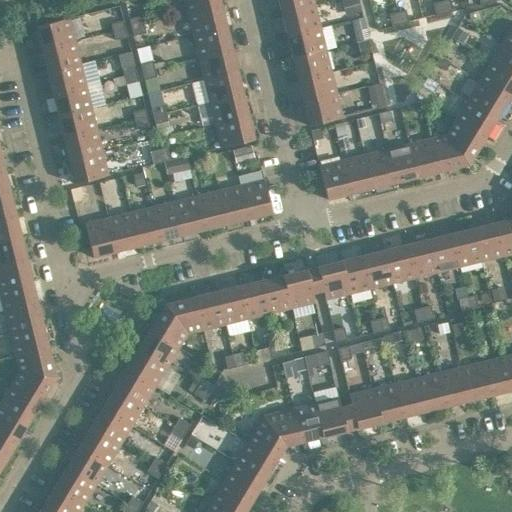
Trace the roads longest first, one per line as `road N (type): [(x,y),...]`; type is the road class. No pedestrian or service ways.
road 1 (residential): [(2,511),(81,374),(62,284)]
road 2 (residential): [(62,284),(17,56),(0,60)]
road 3 (residential): [(62,284),(302,226)]
road 4 (residential): [(302,226),(482,183),(511,139)]
road 5 (residential): [(302,226),(247,0)]
road 6 (residential): [(297,511),(319,486),(511,438)]
